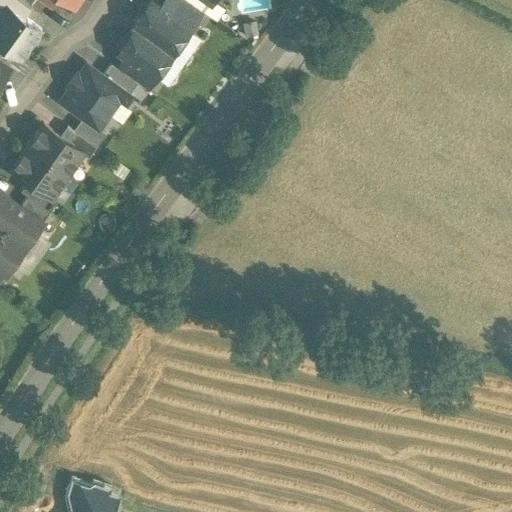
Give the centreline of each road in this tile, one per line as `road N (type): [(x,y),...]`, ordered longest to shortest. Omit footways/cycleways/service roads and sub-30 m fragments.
road 1 (tertiary): [(308,0),(70,323),(0,434)]
road 2 (residential): [(0,129),(57,46),(87,29),(107,0)]
